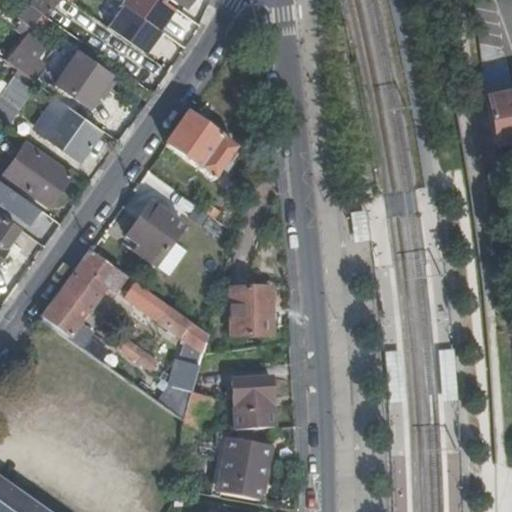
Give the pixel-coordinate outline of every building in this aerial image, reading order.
[(43,15),(46,17),(57,0),(33,0),(30,6),(43,15)] [(173,9),(160,0),(122,0),(120,4),(123,6),(158,31),(173,9)] [(158,31),(123,6),(107,28),(145,54),(161,32),(158,31)] [(109,75),(77,53),(55,84),(87,107),(109,75)] [(25,76),(37,84),(45,73),(33,65),(25,76)] [(511,98),(484,103),(493,146),(511,142),(511,98)] [(102,132),(69,108),(47,139),(79,163),(102,132)] [(236,149),(188,115),(165,146),(213,181),(236,149)] [(49,207),(71,176),(26,145),(4,175),(49,207)] [(0,201),(5,205),(14,191),(0,181),(0,201)] [(154,268),(181,229),(148,206),(125,239),(138,248),(134,254),(154,268)] [(0,254),(18,229),(1,217),(0,219),(0,254)] [(41,322),(82,350),(93,335),(78,325),(101,292),(110,297),(119,284),(111,279),(115,272),(90,253),(41,322)] [(125,299),(201,354),(206,336),(134,285),(125,299)] [(259,301),(259,289),(226,290),(229,338),(267,337),(265,301),(259,301)] [(150,372),(157,362),(122,339),(115,348),(150,372)] [(191,392),(198,367),(178,362),(171,388),(190,394),(191,392)] [(233,430),(273,429),(271,378),(231,380),(233,430)] [(183,422),(180,430),(196,435),(204,437),(208,419),(206,419),(211,397),(191,392),(190,394),(187,404),(186,411),(183,422)] [(180,430),(179,452),(195,451),(196,435),(180,430)] [(218,493),(258,501),(269,447),(229,439),(218,493)] [(40,511),(0,482),(0,511),(40,511)]
